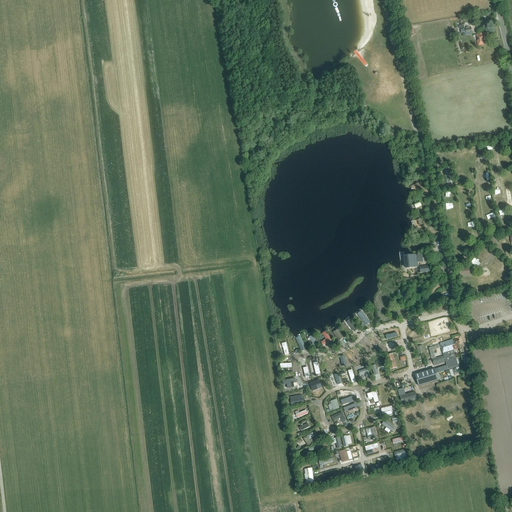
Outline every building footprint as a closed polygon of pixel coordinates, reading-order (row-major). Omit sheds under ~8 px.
[(465,29),(464,25),(464,24),(461,25),(462,29),(460,30),(461,34),(463,34),(465,33),(465,36),(473,35),(472,32),(471,27),(465,29)] [(483,41),(486,40),(486,39),(491,37),(490,33),(488,34),(488,32),(476,35),(478,41),(477,41),(478,46),(484,44),(483,41)] [(486,152),(479,149),(477,156),(484,159),(486,152)] [(415,255),(404,257),(406,268),(418,267),(417,262),(416,263),(415,255)] [(460,267),(460,275),(471,275),(471,266),(460,267)] [(366,326),(370,322),(362,311),(357,314),(366,326)] [(351,320),(347,322),(355,332),(358,329),(351,320)] [(333,333),(339,341),(345,337),(338,329),(333,333)] [(326,331),(322,334),(326,339),(321,342),(323,346),(332,340),(326,331)] [(309,337),(314,347),(318,345),(313,335),(309,337)] [(302,351),(307,349),(301,336),(296,338),(302,351)] [(446,362),(448,370),(459,367),(456,358),(455,354),(454,350),(459,348),(458,344),(460,343),(459,339),(456,340),(456,339),(440,343),(444,356),(432,360),(434,366),(446,362)] [(420,354),(426,353),(423,345),(418,346),(420,354)] [(386,356),(390,369),(397,368),(392,354),(386,356)] [(366,378),(370,377),(368,368),(359,371),(360,375),(365,374),(366,378)] [(438,380),(434,369),(415,375),(419,386),(438,380)] [(283,381),(284,385),(287,385),(288,389),(294,388),(294,384),(296,383),(295,379),(283,381)] [(319,380),(310,383),(313,391),(318,389),(317,386),(321,384),(319,380)] [(376,390),(372,391),(372,393),(367,394),(369,399),(373,398),(375,404),(379,402),(376,390)] [(386,399),(380,400),(381,405),(392,403),(390,392),(385,393),(386,399)] [(400,397),(402,404),(417,399),(415,392),(400,397)] [(352,396),(342,401),(343,405),(354,401),(352,396)] [(339,408),(337,399),(331,401),(331,402),(329,402),(330,405),(332,404),(334,410),(339,408)] [(355,404),(344,408),(346,413),(357,408),(355,404)] [(308,414),(306,410),(296,414),(298,418),(308,414)] [(340,419),(342,423),(346,421),(342,412),(332,417),(334,421),(340,419)] [(395,427),(385,420),(382,424),(392,432),(395,427)] [(368,436),(369,440),(377,438),(374,427),(370,428),(372,435),(368,436)] [(308,446),(317,440),(315,436),(310,439),(307,436),(303,438),(308,446)] [(317,453),(316,450),(322,448),(320,444),(309,448),(310,452),(314,451),(315,454),(317,453)] [(368,455),(373,454),(372,449),(379,448),(378,444),(365,447),(368,455)] [(349,460),(346,449),(339,451),(342,462),(349,460)] [(405,450),(395,453),(395,454),(395,456),(396,457),(397,461),(405,459),(405,461),(408,460),(406,454),(405,450)] [(324,464),(333,461),(332,456),(319,460),(320,462),(320,463),(320,465),(321,465),(323,464),(324,464)] [(363,469),(363,468),(362,468),(362,464),(355,466),(356,469),(352,471),(353,474),(364,471),(364,470),(363,469)] [(312,468),(308,469),(309,474),(305,475),(305,480),(310,479),(311,487),(315,487),(312,468)]
